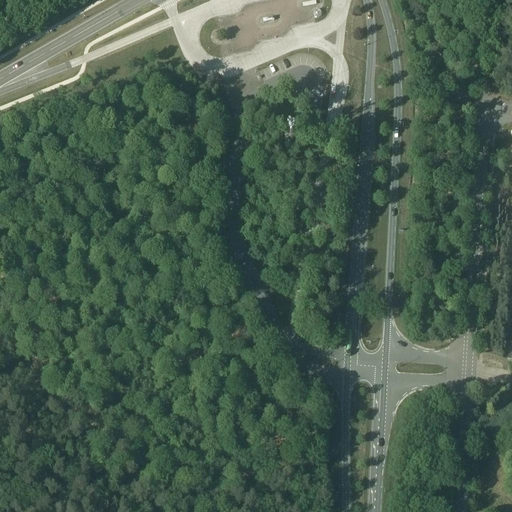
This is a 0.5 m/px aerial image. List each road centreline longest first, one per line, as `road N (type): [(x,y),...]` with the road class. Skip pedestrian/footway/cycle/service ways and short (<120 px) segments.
road 1 (primary): [(385,366),(397,73),(381,0)]
road 2 (primary): [(365,0),(370,56),(348,364)]
road 3 (unclassified): [(468,369),(482,91)]
road 4 (secondary): [(0,79),(142,0)]
road 5 (primary): [(348,364),(347,511)]
road 6 (primary): [(377,511),(385,366)]
road 7 (unclassified): [(462,511),(468,369)]
